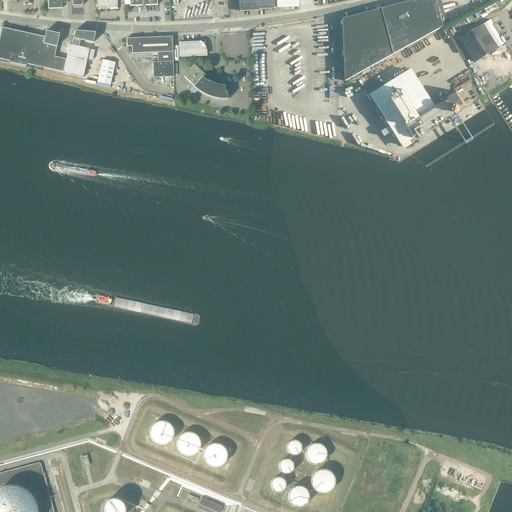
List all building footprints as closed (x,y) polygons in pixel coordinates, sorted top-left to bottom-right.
[(48,3),(49,8),(53,8),(54,8),(56,8),(62,8),(61,3),(65,3),(68,3),(67,0),(43,0),(44,4),(48,3)] [(117,8),(116,0),(96,0),(97,8),(117,8)] [(239,0),(240,10),(261,9),(275,8),(274,0),(239,0)] [(413,0),(367,12),(343,19),(346,81),(444,26),(443,22),(445,21),(439,0),(413,0)] [(460,39),(475,63),(499,48),(499,47),(504,43),(492,24),(494,23),(491,20),(476,29),(468,34),(460,39)] [(0,59),(27,65),(27,64),(63,72),(66,59),(65,59),(65,60),(54,58),(56,47),(43,44),(45,37),(2,27),(0,35),(0,59)] [(75,31),(73,38),(80,40),(93,43),(95,32),(75,31)] [(157,52),(158,62),(173,61),(172,36),(126,38),(127,46),(132,46),(132,53),(157,52)] [(202,42),(199,41),(199,42),(180,43),(180,56),(206,55),(206,49),(205,47),(204,44),(202,42)] [(102,60),(98,82),(110,85),(115,62),(102,60)] [(173,61),(158,62),(153,62),(153,77),(173,77),(173,61)] [(221,99),(227,100),(227,94),(224,94),(224,85),(221,85),(217,85),(214,84),(211,82),(207,81),(207,80),(206,82),(203,80),(202,79),(206,75),(194,65),(191,68),(184,76),(191,83),(193,85),(194,86),(195,87),(195,88),(194,88),(193,89),(194,90),(196,90),(196,88),(197,88),(198,90),(197,91),(203,94),(208,97),(214,99),(221,99)] [(420,117),(436,107),(412,68),(370,94),(402,145),(413,138),(406,126),(407,125),(390,98),(404,90),(420,117)] [(447,100),(436,107),(420,117),(404,90),(390,98),(407,125),(406,126),(413,138),(414,138),(420,135),(425,132),(436,124),(437,125),(439,123),(441,121),(442,122),(442,121),(444,120),(456,112),(456,113),(461,110),(460,109),(466,106),(458,91),(447,98),(447,100)] [(169,424),(168,423),(168,422),(167,422),(166,421),(165,421),(164,421),(163,421),(162,421),(161,421),(160,421),(159,421),(158,421),(157,421),(157,422),(156,422),(155,422),(154,423),(153,424),(152,425),(151,426),(151,427),(150,428),(150,429),(150,430),(149,431),(149,432),(149,433),(149,434),(149,435),(150,436),(150,437),(150,438),(151,439),(151,440),(152,440),(152,441),(153,441),(153,442),(154,443),(155,443),(156,443),(156,444),(157,444),(159,445),(160,445),(161,445),(162,445),(163,445),(164,445),(165,444),(167,444),(167,443),(168,443),(169,442),(170,442),(171,441),(171,440),(172,439),(172,438),(173,437),(173,436),(174,435),(174,434),(174,433),(174,432),(174,431),(173,430),(173,429),(173,428),(172,427),(172,426),(171,425),(170,424),(169,424)] [(198,437),(198,436),(197,435),(196,435),(195,434),(193,433),(192,432),(191,432),(190,432),(189,432),(188,432),(187,432),(186,432),(185,432),(184,432),(183,433),(182,433),(181,434),(180,435),(179,436),(179,437),(178,437),(178,438),(177,439),(177,440),(176,441),(176,442),(176,443),(176,444),(176,445),(176,446),(176,447),(177,448),(177,449),(178,450),(178,451),(179,451),(179,452),(180,453),(181,453),(182,454),(183,455),(184,455),(185,456),(187,456),(188,456),(189,456),(191,456),(192,455),(193,455),(194,455),(195,454),(196,453),(197,453),(198,452),(198,451),(199,450),(199,449),(200,448),(200,447),(200,446),(200,445),(200,444),(200,443),(200,442),(200,441),(200,440),(199,439),(199,438),(198,437)] [(301,446),(301,445),(301,444),(300,444),(300,443),(299,442),(298,441),(297,441),(296,440),(295,440),(294,440),(293,440),(292,440),(291,440),(291,441),(290,441),(289,442),(288,442),(288,443),(287,443),(287,444),(286,445),(286,446),(286,447),(286,448),(286,449),(286,450),(287,450),(287,451),(287,452),(288,453),(289,454),(290,455),(291,455),(292,455),(293,455),(294,455),(295,455),(296,455),(297,455),(298,454),(299,454),(299,453),(300,453),(300,452),(301,451),(301,450),(301,449),(302,448),(302,447),(301,447),(301,446)] [(204,450),(203,451),(203,452),(203,453),(203,454),(203,455),(203,456),(203,457),(203,458),(203,459),(204,460),(204,461),(205,462),(206,463),(207,464),(208,465),(209,466),(210,466),(211,467),(212,467),(213,467),(214,467),(215,467),(216,467),(217,467),(218,467),(220,466),(221,466),(222,465),(223,464),(224,463),(225,462),(225,461),(226,461),(226,460),(226,459),(227,458),(227,457),(227,456),(227,455),(227,454),(227,453),(227,452),(226,451),(226,450),(225,449),(225,448),(224,448),(224,447),(223,446),(222,445),(221,445),(220,444),(219,444),(218,443),(217,443),(216,443),(215,443),(214,443),(213,443),(212,443),(211,444),(210,444),(208,445),(207,446),(206,446),(206,447),(205,448),(204,449),(204,450)] [(324,447),(323,446),(322,445),(321,444),(320,444),(319,443),(318,443),(317,443),(315,443),(314,443),(313,443),(312,444),(311,444),(310,445),(309,445),(309,446),(308,446),(307,447),(307,448),(306,448),(306,449),(306,450),(305,451),(305,452),(305,453),(305,454),(305,455),(305,456),(306,457),(306,458),(306,459),(307,459),(307,460),(308,461),(309,462),(310,463),(311,463),(312,464),(313,464),(314,464),(315,464),(316,464),(318,464),(319,464),(320,464),(321,463),(322,462),(323,462),(324,461),(325,460),(325,459),(326,458),(326,457),(326,456),(327,455),(327,454),(327,453),(326,452),(326,451),(326,450),(326,449),(325,449),(325,448),(325,447),(324,447)] [(89,465),(87,455),(81,456),(84,466),(88,465),(89,465)] [(278,465),(278,466),(278,467),(278,468),(279,469),(279,470),(280,471),(281,472),(282,473),(283,473),(283,474),(284,474),(285,474),(286,474),(287,474),(288,474),(289,473),(290,473),(291,472),(292,471),(293,470),(293,469),(293,468),(294,468),(294,467),(294,466),(294,465),(293,464),(293,463),(293,462),(292,462),(292,461),(291,461),(291,460),(290,459),(289,459),(288,459),(287,459),(287,458),(285,458),(285,459),(284,459),(283,459),(282,459),(281,460),(280,461),(280,462),(279,462),(279,463),(279,464),(278,464),(278,465)] [(335,482),(335,481),(335,480),(335,479),(334,478),(334,477),(333,476),(333,475),(332,474),(332,473),(331,473),(330,472),(330,471),(329,471),(328,470),(327,470),(326,470),(325,469),(324,469),(323,469),(322,469),(321,469),(320,469),(319,469),(318,470),(317,471),(316,471),(315,472),(314,472),(314,473),(313,474),(312,474),(312,475),(311,476),(311,477),(311,478),(311,479),(310,480),(310,481),(310,482),(310,483),(311,484),(311,485),(311,486),(312,487),(312,488),(313,489),(314,490),(315,491),(316,492),(317,492),(318,492),(318,493),(319,493),(320,493),(321,493),(322,494),(323,494),(324,493),(325,493),(326,493),(327,493),(328,492),(329,492),(330,491),(331,490),(332,489),(333,488),(333,487),(334,486),(334,485),(334,484),(335,483),(335,482)] [(271,482),(270,483),(270,484),(270,485),(270,486),(271,487),(271,488),(272,489),(272,490),(273,491),(274,491),(275,492),(276,492),(277,492),(278,492),(279,492),(280,492),(281,491),(282,491),(283,491),(283,490),(284,489),(285,488),(285,487),(285,486),(286,486),(286,485),(286,484),(286,483),(285,482),(285,481),(285,480),(284,480),(284,479),(283,479),(283,478),(282,478),(281,477),(280,477),(279,477),(278,477),(277,477),(276,477),(275,477),(274,478),(273,478),(273,479),(272,479),(272,480),(271,481),(271,482)] [(307,490),(306,489),(306,488),(305,488),(304,487),(303,487),(302,486),(301,486),(300,486),(299,485),(298,485),(297,485),(296,486),(295,486),(294,486),(293,487),(292,488),(291,488),(291,489),(290,489),(289,490),(289,491),(288,492),(288,493),(288,494),(287,495),(287,496),(287,497),(288,498),(288,499),(288,500),(288,501),(289,501),(289,502),(290,503),(291,504),(292,505),(293,505),(294,506),(295,506),(296,507),(297,507),(299,507),(300,507),(301,507),(302,506),(303,506),(304,506),(304,505),(305,504),(306,503),(307,503),(307,502),(308,501),(308,500),(309,499),(309,498),(309,497),(309,496),(309,495),(309,494),(309,493),(308,492),(308,491),(307,490)] [(0,489),(0,511),(35,511),(35,505),(32,498),(28,492),(21,488),(14,487),(7,487),(0,489)] [(215,505),(216,503),(202,497),(199,504),(218,511),(219,511),(221,508),(215,505)] [(124,506),(124,505),(123,505),(123,504),(123,503),(122,503),(122,502),(121,502),(120,501),(120,500),(119,500),(118,500),(117,499),(115,499),(114,499),(113,499),(112,499),(111,499),(110,499),(109,500),(108,500),(107,501),(106,501),(105,502),(105,503),(104,504),(104,505),(103,505),(103,506),(103,507),(103,508),(103,509),(103,510),(103,511),(102,511),(124,511),(125,510),(125,509),(125,508),(124,507),(124,506)]
